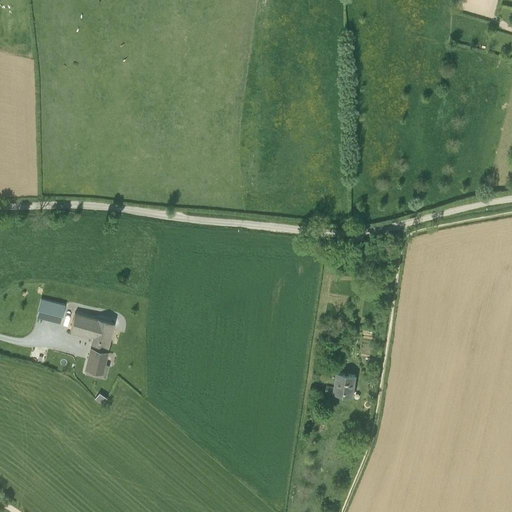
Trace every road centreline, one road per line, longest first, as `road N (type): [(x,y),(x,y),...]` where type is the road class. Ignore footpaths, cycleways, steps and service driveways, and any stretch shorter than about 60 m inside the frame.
road 1 (unclassified): [(511,198),(338,234),(111,207),(0,207)]
road 2 (unknown): [(511,213),(404,236),(378,417),(343,511)]
